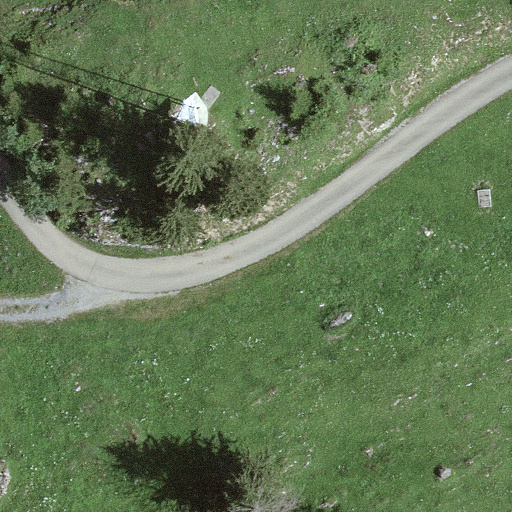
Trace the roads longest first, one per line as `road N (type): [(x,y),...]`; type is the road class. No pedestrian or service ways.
road 1 (track): [(511,71),(276,238),(199,267),(130,276),(64,255),(0,172)]
road 2 (track): [(130,276),(64,301),(0,307)]
